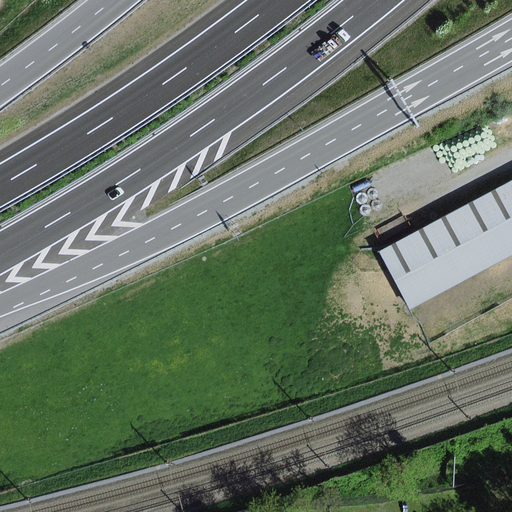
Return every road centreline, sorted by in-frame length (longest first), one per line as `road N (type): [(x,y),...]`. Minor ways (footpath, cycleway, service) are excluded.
road 1 (motorway): [(0,305),(275,175),(509,40)]
road 2 (motorway): [(0,257),(217,122),(376,0)]
road 3 (motorway): [(280,0),(121,114),(0,186)]
road 4 (motorway): [(113,0),(0,86)]
